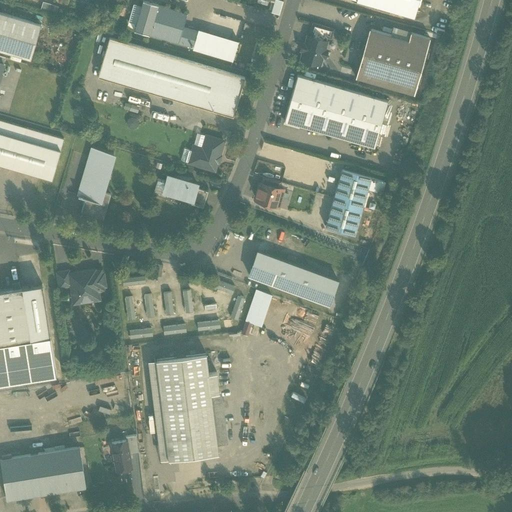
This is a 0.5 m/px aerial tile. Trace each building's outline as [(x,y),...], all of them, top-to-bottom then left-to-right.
[(143,0),(142,0),(143,0),(141,6),(133,4),(128,22),(136,24),(134,30),(134,31),(135,30),(148,34),(148,35),(149,35),(158,5),(158,4),(157,4),(143,0)] [(273,0),(271,11),(279,13),(281,0),(273,0)] [(418,0),(356,0),(414,16),(418,0)] [(186,13),(158,5),(149,34),(158,37),(159,37),(168,40),(169,40),(177,42),(177,43),(178,43),(192,47),(193,47),(193,46),(197,32),(198,31),(197,31),(183,27),(186,14),(187,14),(187,13),(186,13)] [(0,12),(0,49),(30,59),(40,24),(0,12)] [(333,28),(313,22),(310,32),(311,32),(326,36),(331,38),(333,28)] [(407,37),(409,29),(391,25),(390,33),(407,37)] [(408,39),(370,29),(370,28),(369,28),(369,29),(366,37),(366,38),(364,47),(374,50),(366,80),(414,93),(430,37),(410,32),(408,39)] [(238,41),(198,29),(198,31),(197,32),(193,46),(193,47),(192,49),(232,60),(238,41)] [(326,36),(311,32),(310,36),(307,35),(305,43),(302,42),(300,50),(303,50),(300,59),(320,64),(322,56),(325,57),(327,50),(324,49),(327,40),(325,40),(326,36)] [(244,77),(109,37),(98,76),(233,116),(244,77)] [(364,47),(363,48),(361,57),(360,58),(361,58),(358,66),(358,67),(356,76),(355,76),(355,77),(356,77),(365,79),(366,80),(374,50),(364,47)] [(387,100),(297,74),(284,121),(374,146),(387,100)] [(125,102),(123,108),(137,111),(138,106),(125,102)] [(64,138),(0,119),(0,163),(52,179),(64,138)] [(223,141),(206,136),(202,149),(198,151),(192,150),(189,162),(188,163),(214,170),(223,141)] [(113,153),(93,147),(78,195),(78,196),(85,198),(99,202),(102,192),(113,153)] [(192,150),(184,148),(181,160),(189,162),(192,150)] [(371,176),(342,168),(333,197),(362,205),(367,190),(370,179),(371,176)] [(175,178),(167,176),(165,181),(157,178),(153,193),(165,197),(167,189),(190,196),(194,197),(197,188),(197,185),(184,181),(185,178),(185,177),(175,176),(175,178)] [(280,181),(263,177),(261,183),(278,188),(280,181)] [(370,179),(367,190),(383,194),(385,184),(370,179)] [(278,188),(261,183),(259,184),(255,198),(256,200),(268,203),(269,204),(274,206),(275,205),(278,206),(283,189),(278,188)] [(208,191),(197,188),(194,197),(190,196),(188,203),(203,207),(208,191)] [(99,202),(85,198),(81,212),(87,213),(87,217),(86,217),(86,218),(95,219),(95,218),(95,217),(103,220),(110,194),(102,192),(99,202)] [(362,205),(333,197),(325,226),(354,234),(362,205)] [(337,280),(257,251),(248,275),(329,304),(337,280)] [(161,276),(163,265),(157,264),(155,275),(161,276)] [(68,270),(56,272),(59,288),(71,286),(68,270)] [(94,270),(70,273),(69,270),(68,270),(71,286),(72,293),(78,292),(79,302),(99,299),(97,290),(103,289),(103,286),(105,285),(103,273),(101,274),(100,270),(95,271),(94,270)] [(123,286),(146,283),(145,276),(122,279),(123,286)] [(211,286),(232,294),(235,286),(214,278),(211,286)] [(42,284),(22,287),(30,339),(50,336),(42,284)] [(0,343),(30,339),(22,287),(0,290),(0,343)] [(272,294),(255,288),(245,320),(251,322),(261,326),(272,294)] [(190,290),(183,291),(185,313),(193,312),(190,290)] [(171,292),(163,293),(166,315),(174,314),(171,292)] [(155,316),(152,294),(144,295),(147,317),(155,316)] [(136,319),(133,296),(124,297),(128,320),(136,319)] [(238,296),(230,317),(237,320),(245,298),(238,296)] [(219,320),(197,323),(198,331),(220,328),(219,320)] [(247,335),(251,322),(245,320),(240,332),(247,335)] [(185,325),(163,327),(164,335),(186,332),(185,325)] [(151,328),(129,331),(130,339),(152,336),(151,328)] [(30,339),(0,343),(0,384),(56,376),(50,336),(30,339)] [(205,353),(156,360),(168,459),(218,453),(217,443),(226,442),(220,391),(219,392),(216,372),(208,373),(205,353)] [(136,434),(125,436),(126,439),(129,454),(138,452),(136,434)] [(126,439),(111,442),(116,470),(131,467),(129,454),(126,439)] [(79,446),(0,459),(0,460),(6,499),(86,486),(79,446)]
